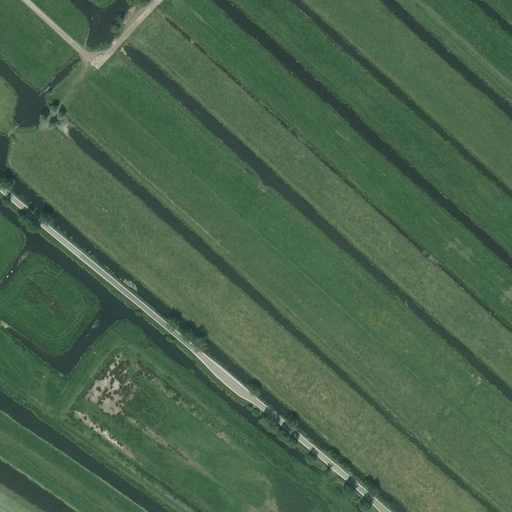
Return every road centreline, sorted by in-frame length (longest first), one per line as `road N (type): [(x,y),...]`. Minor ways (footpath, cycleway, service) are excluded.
road 1 (tertiary): [(387,511),(0,183)]
road 2 (track): [(25,0),(92,60),(161,0)]
